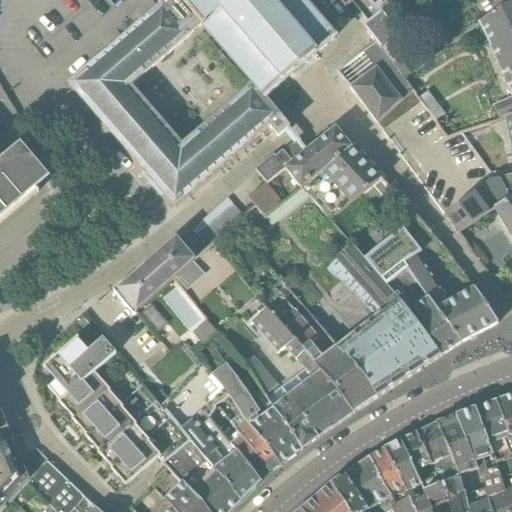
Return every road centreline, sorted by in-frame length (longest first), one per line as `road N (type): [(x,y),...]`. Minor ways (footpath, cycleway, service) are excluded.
road 1 (residential): [(511,331),(335,98)]
road 2 (tertiary): [(511,366),(368,433),(264,511)]
road 3 (residential): [(335,98),(172,227)]
road 4 (residential): [(117,511),(35,424),(0,346)]
road 5 (residential): [(172,227),(80,294),(0,336)]
road 6 (residential): [(172,227),(71,117)]
road 7 (residential): [(335,98),(319,76),(362,42),(327,0)]
